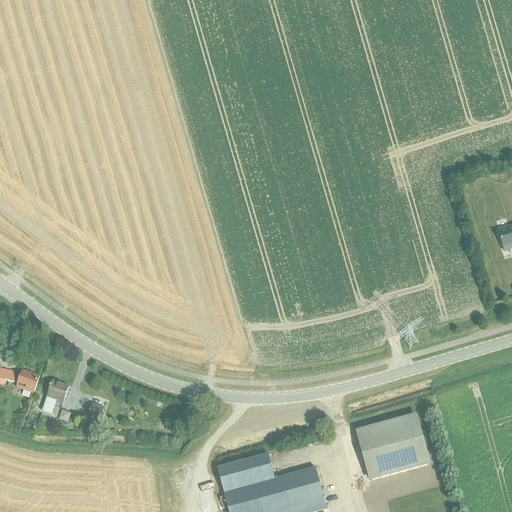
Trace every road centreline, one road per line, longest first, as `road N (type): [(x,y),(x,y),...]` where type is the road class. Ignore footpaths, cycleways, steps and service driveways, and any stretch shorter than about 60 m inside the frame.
road 1 (secondary): [(0,283),(127,368),(240,398),(328,391),(511,340)]
road 2 (track): [(183,511),(205,451),(240,398)]
road 3 (track): [(328,391),(359,511)]
